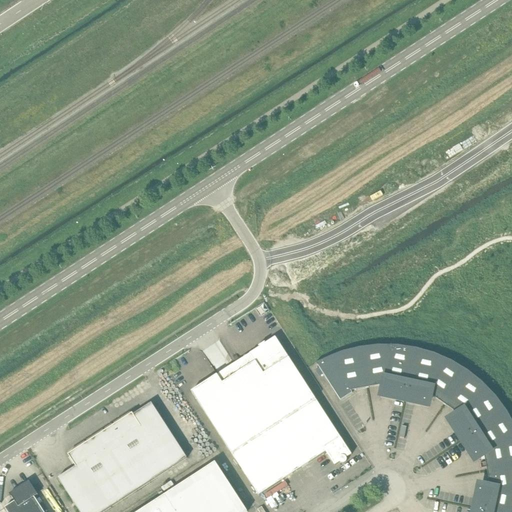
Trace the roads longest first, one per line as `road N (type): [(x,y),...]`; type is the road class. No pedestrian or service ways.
road 1 (unclassified): [(0,461),(245,303),(271,262)]
road 2 (tertiary): [(469,18),(425,37),(205,178)]
road 3 (tertiary): [(224,188),(434,50),(469,18)]
road 4 (unclassified): [(511,132),(306,259),(271,262)]
road 5 (tertiary): [(205,178),(0,315)]
road 6 (tertiary): [(0,327),(207,197)]
road 7 (unclassified): [(375,511),(398,494),(389,477),(328,511)]
